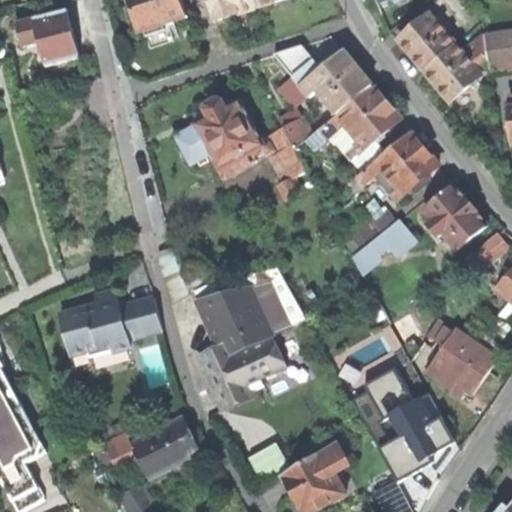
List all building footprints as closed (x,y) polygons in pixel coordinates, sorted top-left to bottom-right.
[(182,0),(129,0),(136,16),(141,33),(145,31),(147,37),(148,36),(166,30),(164,25),(169,23),(188,17),(182,0)] [(254,0),(210,0),(212,5),(217,21),(257,8),(254,0)] [(412,56),(425,71),(456,46),(447,37),(462,25),(444,4),(399,41),(412,56)] [(46,68),(81,59),(74,33),(69,12),(18,25),(19,28),(17,33),(17,37),(20,43),(24,47),(40,43),(46,68)] [(175,40),(169,23),(164,25),(166,30),(148,36),(152,48),(175,40)] [(489,71),(511,66),(511,30),(484,36),(484,37),(489,68),(489,71)] [(480,75),(489,68),(484,37),(462,54),(456,46),(425,71),(440,90),(450,102),(481,76),(480,75)] [(318,91),(339,116),(373,87),(360,70),(344,52),(322,71),(301,47),(274,55),(294,79),(278,91),(295,110),(318,91)] [(339,116),(310,140),(316,149),(340,129),(346,124),(361,142),(355,148),(360,154),(352,160),(363,174),(387,153),(376,140),(401,120),(388,104),(373,87),(339,116)] [(65,136),(89,130),(79,88),(52,95),(59,122),(61,122),(65,136)] [(196,128),(178,139),(181,145),(193,164),(211,154),(224,178),(256,161),(252,153),(263,147),(239,103),(226,110),(221,102),(216,100),(206,106),(205,111),(209,119),(195,126),(196,128)] [(298,121),(284,129),(296,151),(309,140),(298,121)] [(340,129),(355,148),(361,142),(346,124),(340,129)] [(284,129),(267,137),(276,155),(271,158),(284,183),(279,186),(288,202),(315,188),(296,151),(284,129)] [(412,133),(387,153),(363,174),(357,178),(365,187),(377,177),(397,201),(413,188),(416,193),(428,183),(424,179),(439,166),(427,151),(412,133)] [(472,206),(456,186),(425,212),(434,223),(429,227),(438,237),(442,234),(457,250),(488,225),(472,206)] [(342,237),(354,258),(380,236),(365,219),(342,237)] [(398,258),(418,242),(400,221),(380,236),(354,258),(364,277),(383,261),(380,257),(390,249),(398,258)] [(172,305),(204,286),(177,246),(158,257),(172,305)] [(511,269),(496,288),(511,302),(511,269)] [(269,285),(199,302),(219,346),(199,356),(210,381),(223,411),(253,398),(250,393),(263,387),(259,380),(285,368),(271,335),(288,328),(269,285)] [(73,356),(90,351),(92,359),(133,348),(131,342),(123,307),(118,290),(97,296),(100,307),(63,316),(73,356)] [(127,306),(136,341),(165,333),(161,316),(156,299),(127,306)] [(136,341),(127,306),(123,307),(131,342),(136,341)] [(511,328),(491,314),(477,334),(497,348),(511,328)] [(485,377),(497,359),(456,332),(455,333),(445,327),(436,341),(445,348),(428,372),(454,390),(458,385),(467,391),(473,395),(485,377)] [(0,470),(21,511),(26,511),(49,501),(30,465),(51,454),(5,368),(8,367),(2,357),(7,355),(0,336),(0,470)] [(379,381),(388,406),(413,397),(405,372),(379,381)] [(462,398),(467,391),(458,385),(454,390),(453,392),(462,398)] [(398,476),(463,451),(441,394),(398,411),(410,440),(388,449),(398,476)] [(133,445),(137,452),(151,480),(204,453),(194,434),(187,418),(135,444),(133,445)] [(117,462),(137,452),(133,445),(135,444),(130,434),(109,445),(117,462)] [(257,457),(267,476),(295,460),(285,442),(257,457)] [(338,443),(281,476),(293,498),(301,511),(313,511),(345,494),(333,471),(348,462),(338,443)] [(117,462),(109,445),(98,450),(106,467),(117,462)] [(120,492),(130,486),(124,475),(114,481),(120,492)] [(123,497),(141,487),(138,482),(130,486),(120,492),(123,497)] [(154,511),(141,487),(123,497),(131,511),(154,511)]
